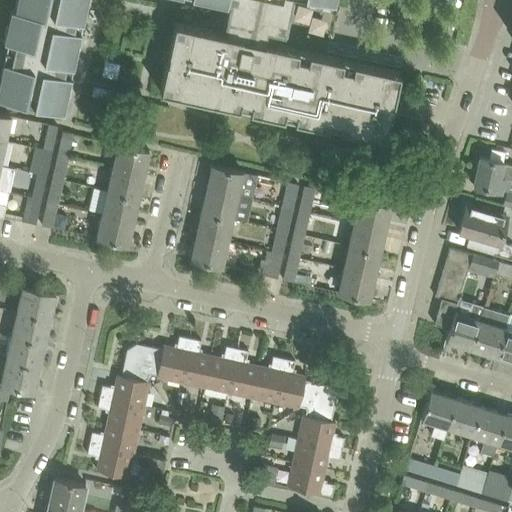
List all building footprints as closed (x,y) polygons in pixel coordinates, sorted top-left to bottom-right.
[(334,3),(334,0),(15,0),(14,8),(10,7),(3,40),(14,42),(12,51),(5,50),(0,72),(0,97),(25,103),(25,102),(33,104),(33,105),(63,111),(87,0),(205,0),(227,5),(228,1),(230,1),(223,32),(174,21),(159,89),(238,106),(240,99),(250,101),(249,109),(283,116),(285,109),(295,111),(293,118),(327,126),(329,118),(339,121),(338,128),(384,138),(399,70),(353,60),(351,67),(341,65),(342,58),(308,50),(307,57),(296,55),(298,48),(268,41),(270,31),(284,34),(291,0),(323,0),(330,1),(329,5),(330,6),(331,2),(334,3)] [(0,139),(4,140),(10,114),(0,111),(0,139)] [(48,123),(42,148),(51,150),(56,125),(48,123)] [(56,153),(67,156),(72,131),(61,129),(56,153)] [(149,149),(129,144),(119,142),(113,165),(143,172),(149,149)] [(51,150),(42,148),(34,146),(29,170),(37,172),(45,174),(51,150)] [(472,184),(492,188),(506,192),(503,203),(511,206),(511,187),(510,187),(511,180),(511,179),(511,163),(508,163),(508,161),(503,160),(505,150),(491,147),(489,157),(479,155),(472,184)] [(51,177),(62,179),(67,156),(56,153),(51,177)] [(206,187),(237,194),(243,170),(211,163),(206,187)] [(0,189),(8,191),(13,167),(0,164),(0,189)] [(138,196),(143,172),(113,165),(107,189),(138,196)] [(32,196),(40,198),(45,174),(37,172),(32,196)] [(46,201),(56,203),(62,179),(51,177),(46,201)] [(288,180),(282,204),(293,207),(299,183),(288,180)] [(298,207),(310,210),(315,185),(304,183),(298,207)] [(201,210),(232,217),(237,194),(206,187),(201,210)] [(133,219),(138,196),(107,189),(102,212),(133,219)] [(40,198),(32,196),(28,195),(23,220),(34,222),(40,198)] [(353,220),(385,227),(390,204),(359,197),(353,220)] [(41,223),(51,225),(56,203),(46,201),(41,223)] [(458,229),(469,233),(466,243),(508,256),(511,244),(498,239),(505,216),(486,209),(467,203),(458,229)] [(282,204),(277,228),(288,230),(293,207),(282,204)] [(298,207),(293,231),(304,233),(310,210),(298,207)] [(201,210),(195,234),(227,241),(232,217),(201,210)] [(102,212),(96,236),(127,243),(133,219),(102,212)] [(353,220),(348,243),(379,251),(385,227),(353,220)] [(271,249),(282,252),(288,230),(277,228),(271,249)] [(293,231),(288,254),(299,257),(304,233),(293,231)] [(190,257),(218,263),(221,264),(227,241),(195,234),(190,257)] [(348,243),(343,267),(374,274),(379,251),(348,243)] [(468,264),(469,262),(472,253),(449,246),(445,258),(468,264)] [(257,272),(277,277),(282,252),(271,249),(266,248),(264,258),(260,258),(257,272)] [(494,270),(497,261),(472,253),(469,262),(494,270)] [(288,254),(287,258),(282,278),(293,280),(299,257),(288,254)] [(458,297),(468,264),(445,258),(434,295),(441,296),(457,301),(458,297)] [(511,265),(497,261),(494,270),(511,275),(511,265)] [(369,298),(374,274),(343,267),(338,290),(369,298)] [(22,285),(18,304),(17,309),(49,317),(55,292),(22,285)] [(457,301),(441,296),(434,322),(449,326),(454,310),(457,301)] [(480,318),(479,318),(483,304),(472,301),(468,314),(454,310),(449,326),(445,339),(471,347),(480,318)] [(17,309),(11,334),(44,341),(49,317),(17,309)] [(511,359),(511,312),(509,311),(505,325),(496,355),(511,359)] [(471,347),(496,355),(505,325),(480,318),(471,347)] [(11,334),(6,358),(38,365),(44,341),(11,334)] [(179,380),(189,336),(179,334),(176,346),(163,343),(162,347),(160,347),(155,373),(156,373),(156,375),(179,380)] [(179,380),(203,386),(210,353),(198,351),(201,339),(189,336),(179,380)] [(150,372),(155,373),(160,347),(136,342),(126,348),(121,374),(147,379),(148,373),(149,373),(150,372)] [(227,391),(236,346),(225,344),(223,356),(210,353),(203,386),(227,391)] [(251,396),(258,364),(245,361),(248,349),(236,346),(227,391),(251,396)] [(274,401),(284,357),(272,354),(270,366),(258,364),(251,396),(274,401)] [(300,404),(306,378),(304,378),(305,374),(292,371),(294,359),(284,357),(274,401),(298,406),(299,404),(300,404)] [(0,383),(13,386),(33,390),(38,365),(6,358),(0,383)] [(149,380),(147,379),(121,374),(117,373),(114,386),(102,383),(99,394),(144,404),(149,380)] [(306,378),(300,404),(305,405),(305,407),(306,407),(305,413),(331,419),(336,393),(330,384),(306,378)] [(0,397),(7,399),(9,391),(0,388),(0,397)] [(447,425),(457,397),(429,388),(421,417),(434,421),(430,433),(442,437),(446,425),(447,425)] [(139,428),(144,404),(99,394),(97,405),(109,408),(106,421),(139,428)] [(472,433),(481,404),(457,397),(447,425),(472,433)] [(221,418),(224,405),(214,403),(211,416),(221,418)] [(492,453),(496,441),(497,441),(506,412),(481,404),(472,433),(484,437),(480,450),(492,453)] [(237,412),(226,410),(224,420),(234,422),(237,412)] [(160,411),(158,421),(170,423),(172,413),(160,411)] [(511,445),(511,414),(506,412),(497,441),(511,445)] [(302,413),(297,437),(342,446),(344,436),(332,433),(335,420),(331,419),(305,413),(302,413)] [(246,426),(258,428),(260,419),(248,416),(246,426)] [(92,430),(89,442),(133,452),(139,428),(106,421),(104,433),(92,430)] [(271,432),(268,444),(280,446),(283,435),(271,432)] [(158,441),(167,443),(169,436),(159,434),(158,441)] [(292,461),(324,468),(327,455),(339,458),(342,446),(297,437),(292,461)] [(96,468),(115,473),(128,476),(133,452),(89,442),(87,452),(99,455),(96,468)] [(405,468),(431,476),(435,465),(408,457),(405,468)] [(292,461),(287,485),(331,495),(334,483),(322,480),(324,468),(292,461)] [(459,473),(456,484),(481,492),(485,479),(484,478),(487,469),(462,462),(458,473),(459,473)] [(264,463),(261,480),(272,482),(275,465),(264,463)] [(431,476),(456,484),(459,473),(458,473),(435,465),(431,476)] [(149,473),(147,482),(157,484),(159,476),(149,473)] [(400,482),(425,490),(428,481),(403,473),(400,482)] [(48,502),(79,509),(80,507),(85,483),(54,476),(48,502)] [(485,479),(481,492),(507,500),(510,489),(511,487),(485,479)] [(428,481),(425,490),(449,497),(452,489),(428,481)] [(136,511),(142,489),(132,487),(131,493),(128,504),(126,511),(136,511)] [(452,489),(449,497),(472,505),(475,496),(452,489)] [(475,496),(472,505),(495,511),(498,511),(501,504),(475,496)] [(90,511),(91,511),(79,509),(48,502),(46,511),(90,511)]
